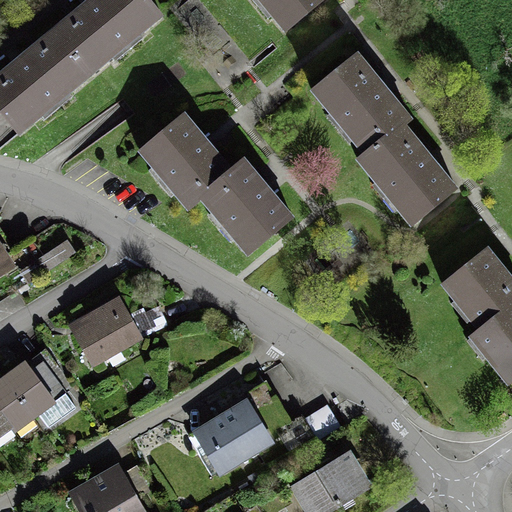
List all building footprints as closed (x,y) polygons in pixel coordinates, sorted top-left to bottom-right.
[(98,0),(42,45),(81,90),(158,28),(135,0),(98,0)] [(321,0),(241,0),(276,43),(325,4),(321,0)] [(0,132),(11,146),(81,90),(42,45),(0,79),(0,132)] [(349,61),(304,97),(356,163),(398,130),(402,126),(349,61)] [(177,124),(128,162),(173,219),(193,205),(222,181),(177,124)] [(398,130),(346,171),(398,235),(450,194),(398,130)] [(283,227),(238,170),(193,205),(238,262),(283,227)] [(65,245),(42,259),(49,271),(72,256),(65,245)] [(511,296),(478,253),(432,289),(467,335),(456,343),(497,396),(511,384),(511,296)] [(0,263),(0,285),(10,280),(0,263)] [(113,302),(59,339),(87,380),(141,343),(113,302)] [(27,361),(2,375),(29,417),(37,412),(47,428),(76,406),(63,393),(76,386),(51,351),(31,365),(27,361)] [(2,375),(0,377),(0,407),(14,428),(22,423),(32,437),(47,428),(37,412),(29,417),(2,375)] [(286,384),(178,447),(203,489),(264,453),(276,473),(323,446),(286,384)] [(0,437),(14,428),(0,407),(0,437)] [(345,455),(282,495),(292,511),(345,511),(371,496),(345,455)] [(136,511),(122,487),(79,511),(136,511)]
